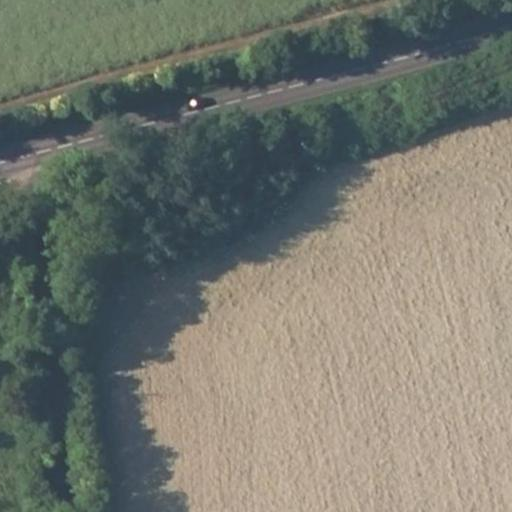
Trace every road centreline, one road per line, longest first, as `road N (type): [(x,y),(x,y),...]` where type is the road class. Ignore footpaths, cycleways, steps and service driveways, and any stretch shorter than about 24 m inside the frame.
road 1 (secondary): [(28,158),(511,26)]
road 2 (unclassified): [(57,511),(28,158)]
